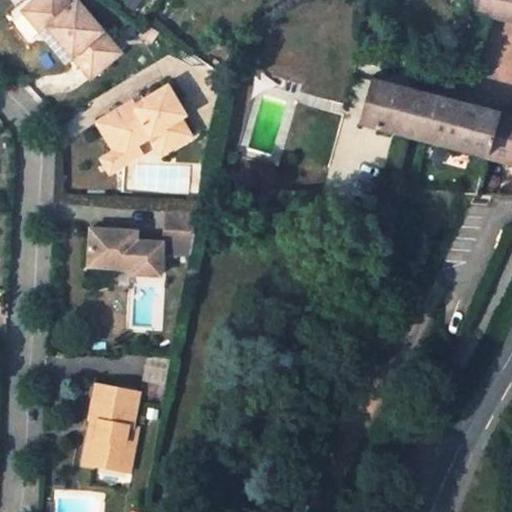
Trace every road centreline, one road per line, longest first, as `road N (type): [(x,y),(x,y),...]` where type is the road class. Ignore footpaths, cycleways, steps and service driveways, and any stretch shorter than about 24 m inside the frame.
road 1 (residential): [(0,105),(14,114),(30,154),(9,511)]
road 2 (residential): [(511,273),(429,422),(425,449),(441,487)]
road 3 (tertiary): [(441,487),(511,361)]
